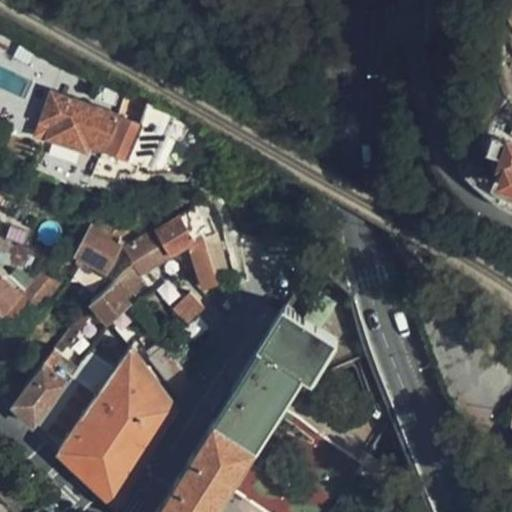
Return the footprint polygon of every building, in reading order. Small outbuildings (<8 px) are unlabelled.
[(426,0),(423,41),(424,41),(445,42),(448,0),(426,0)] [(105,147),(119,114),(51,90),(45,107),(56,112),(49,134),(86,147),(88,142),(105,147)] [(159,128),(165,111),(148,102),(145,108),(140,120),(126,155),(143,159),(152,163),(168,131),(167,131),(159,128)] [(126,155),(140,120),(134,117),(133,120),(119,114),(105,147),(126,155)] [(510,170),(508,179),(511,180),(511,137),(491,130),(486,145),(507,153),(502,167),(510,170)] [(511,180),(508,179),(501,192),(511,197),(511,180)] [(103,267),(127,229),(99,212),(94,222),(90,220),(74,252),(103,267)] [(156,228),(169,255),(190,244),(203,286),(218,281),(202,232),(195,237),(181,213),(156,228)] [(140,270),(169,255),(156,228),(126,244),(123,246),(132,262),(140,270)] [(219,229),(208,232),(215,262),(227,259),(219,229)] [(0,260),(33,267),(37,248),(0,238),(0,260)] [(144,275),(140,270),(132,262),(89,299),(106,318),(127,300),(122,293),(144,275)] [(19,291),(0,312),(0,313),(9,322),(27,302),(37,310),(62,281),(47,267),(39,268),(19,291)] [(0,312),(19,291),(0,273),(0,312)] [(164,278),(153,287),(165,302),(176,290),(164,278)] [(187,309),(199,298),(192,289),(183,297),(176,290),(165,302),(177,314),(183,307),(187,309)] [(330,511),(391,417),(372,372),(283,511),(201,511),(296,363),(310,372),(335,333),(285,299),(230,387),(232,388),(153,510),(152,511),(330,511)] [(70,322),(12,399),(35,422),(70,374),(54,362),(93,309),(85,302),(70,322)] [(94,393),(59,445),(115,499),(178,403),(128,343),(94,393)] [(152,355),(183,395),(194,378),(167,343),(152,355)] [(79,382),(47,433),(59,445),(94,393),(79,382)]
